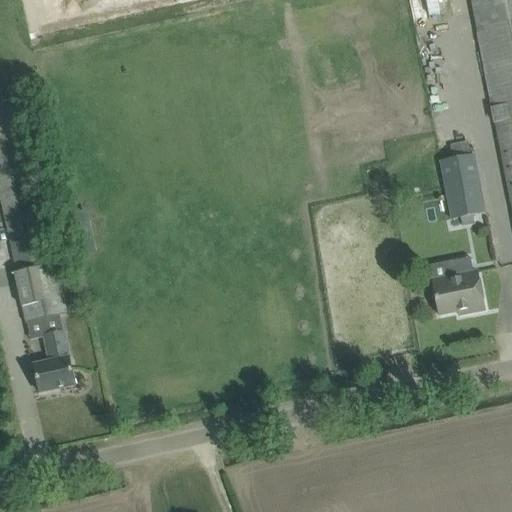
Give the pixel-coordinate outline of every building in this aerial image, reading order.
[(511,0),(471,0),(474,16),(511,206),(511,0)] [(34,366),(36,374),(40,393),(76,386),(71,366),(69,358),(59,315),(68,313),(57,265),(49,267),(13,109),(0,111),(0,195),(18,274),(15,274),(27,323),(42,319),(51,362),(34,366)] [(441,161),(449,205),(452,219),(460,218),(472,215),(485,213),(474,155),(471,156),(468,142),(450,146),(453,159),(441,161)] [(472,215),(460,218),(462,227),(474,224),(472,215)] [(439,316),(455,312),(456,316),(486,310),(478,272),(475,272),(472,257),(430,266),(439,316)]
